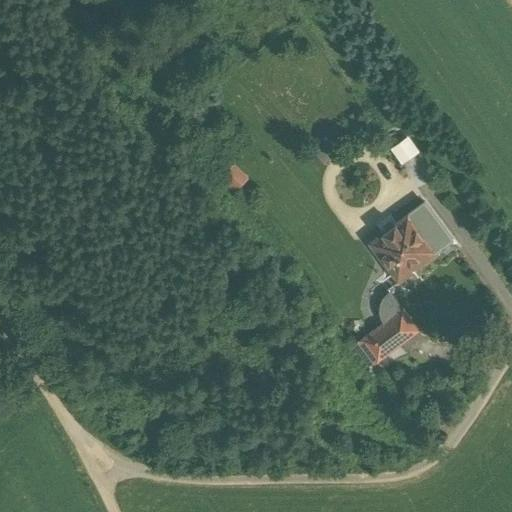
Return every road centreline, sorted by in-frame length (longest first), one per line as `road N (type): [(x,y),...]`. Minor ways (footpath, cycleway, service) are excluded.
road 1 (track): [(511,353),(412,479),(110,483)]
road 2 (track): [(110,483),(0,303)]
road 3 (track): [(511,305),(426,189)]
